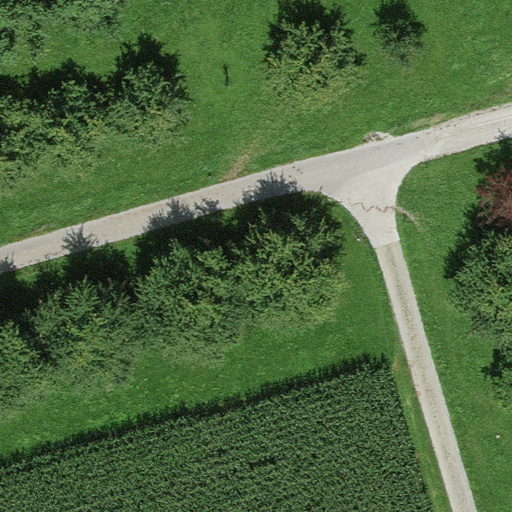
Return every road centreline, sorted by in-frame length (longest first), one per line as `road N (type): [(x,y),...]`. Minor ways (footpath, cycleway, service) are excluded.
road 1 (track): [(0,265),(511,121)]
road 2 (track): [(362,167),(468,511)]
